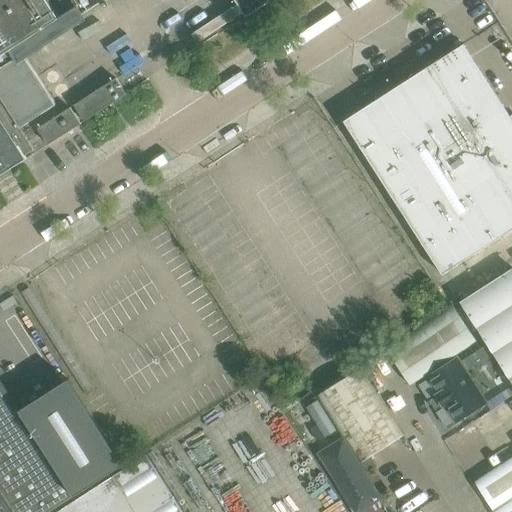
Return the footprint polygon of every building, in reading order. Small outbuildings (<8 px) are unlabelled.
[(387,94),(379,100),(381,104),(366,114),(363,110),(344,122),(443,275),(511,230),(511,119),(464,45),(428,68),(430,72),(390,98),(387,94)] [(74,106),(85,122),(127,95),(116,79),(74,106)] [(48,146),(82,125),(71,108),(38,129),(48,146)] [(511,269),(460,302),(511,382),(511,269)] [(454,304),(388,346),(413,384),(479,342),(454,304)] [(413,384),(409,386),(445,442),(511,399),(511,391),(480,341),(479,342),(413,384)] [(404,436),(361,369),(317,397),(360,464),(404,436)] [(0,511),(50,511),(90,487),(124,466),(69,380),(20,411),(0,379),(0,511)] [(511,458),(511,429),(459,463),(472,484),(483,477),(511,458)] [(183,511),(147,455),(57,511),(183,511)] [(495,496),(511,485),(511,458),(483,477),(495,496)] [(494,511),(511,511),(511,485),(487,501),(494,511)] [(452,511),(442,495),(416,511),(452,511)]
